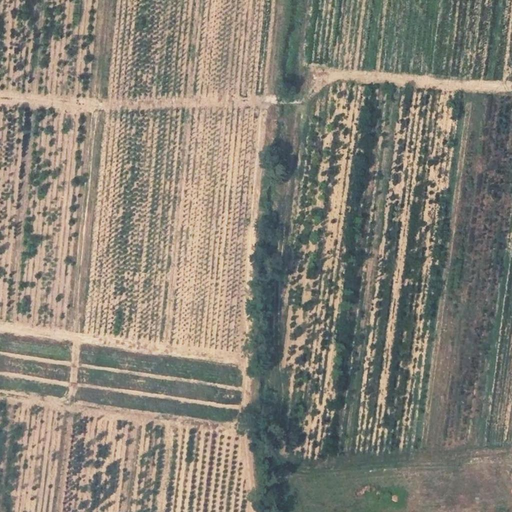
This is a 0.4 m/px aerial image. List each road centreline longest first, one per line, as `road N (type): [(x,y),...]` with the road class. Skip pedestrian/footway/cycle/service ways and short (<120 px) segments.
road 1 (track): [(0,97),(97,105),(295,101),(306,94),(310,75),(328,73),(511,87)]
road 2 (track): [(301,472),(511,453)]
